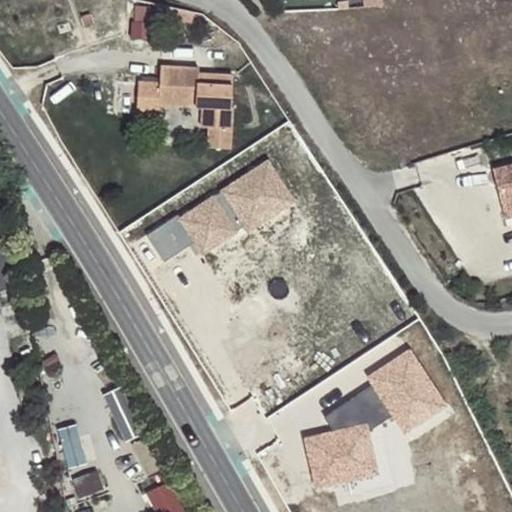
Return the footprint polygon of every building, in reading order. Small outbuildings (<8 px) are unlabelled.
[(151,36),(151,6),(132,6),(132,36),(151,36)] [(199,82),(201,72),(201,67),(163,65),(162,83),(139,82),(137,112),(160,113),(161,104),(203,106),(201,126),(209,126),(208,147),(231,147),(236,74),(210,73),(210,83),(199,82)] [(210,73),(201,72),(199,82),(210,83),(210,73)] [(177,214),(146,235),(164,261),(195,239),(202,249),(242,222),(250,233),(296,201),(267,160),(180,219),(177,214)] [(511,166),(499,169),(509,215),(511,214),(511,166)] [(339,433),(306,441),(316,486),(376,473),(364,426),(392,409),(406,430),(443,405),(408,354),(371,378),(374,384),(334,411),(339,433)] [(126,385),(112,389),(124,437),(137,434),(126,385)] [(79,422),(58,428),(69,467),(90,462),(79,422)] [(78,475),(81,492),(104,489),(101,471),(78,475)] [(148,491),(159,511),(180,511),(187,508),(169,479),(148,491)]
